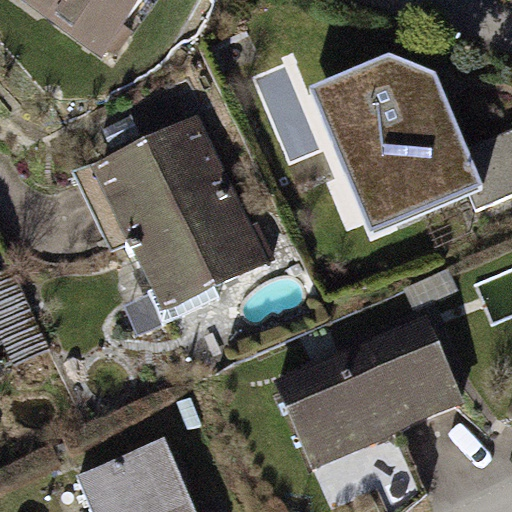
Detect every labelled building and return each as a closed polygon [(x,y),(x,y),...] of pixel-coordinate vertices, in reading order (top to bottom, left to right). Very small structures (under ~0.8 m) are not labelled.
[(132,0),(6,0),(89,60),(132,0)] [(435,77),(322,122),(360,219),(458,180),(469,207),(511,190),(511,131),(464,150),(435,77)] [(194,115),(76,172),(147,317),(264,260),(194,115)] [(409,309),(259,375),(300,468),(450,402),(409,309)] [(177,511),(152,446),(61,481),(73,511),(177,511)]
